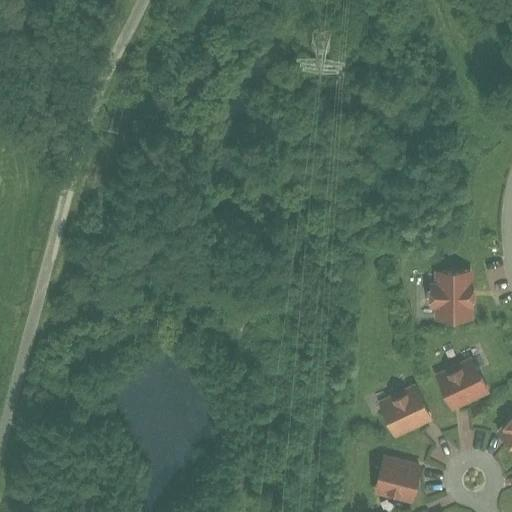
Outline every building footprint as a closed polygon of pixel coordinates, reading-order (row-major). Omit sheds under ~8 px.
[(438,320),(467,321),(469,270),(440,269),(438,320)] [(438,366),(454,398),(491,381),(475,348),(438,366)] [(389,395),(406,426),(442,406),(425,375),(389,395)] [(489,415),(511,432),(511,399),(505,394),(489,415)] [(391,476),(426,482),(432,447),(397,441),(391,476)] [(417,511),(451,511),(446,500),(417,511)]
